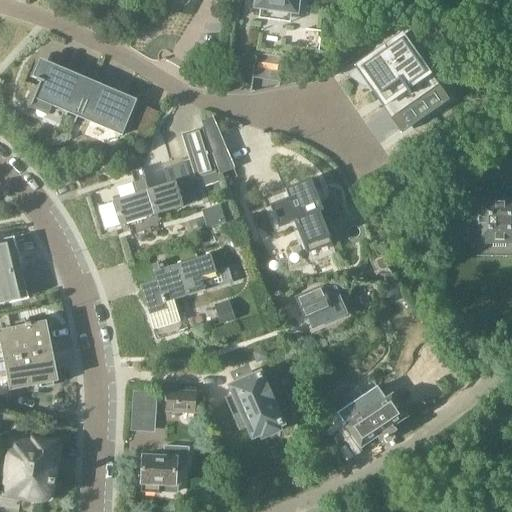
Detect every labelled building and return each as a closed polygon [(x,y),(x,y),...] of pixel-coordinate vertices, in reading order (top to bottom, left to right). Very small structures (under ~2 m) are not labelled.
[(257,0),(256,7),(294,12),(295,0),(257,0)] [(398,40),(359,67),(402,129),(441,101),(398,40)] [(29,84),(16,100),(29,106),(33,96),(68,111),(66,117),(75,121),(92,82),(44,61),(36,80),(39,82),(37,88),(29,84)] [(92,82),(75,121),(84,125),(86,119),(122,134),(136,101),(136,100),(92,82)] [(199,134),(182,139),(197,181),(214,175),(199,134)] [(93,150),(99,153),(104,142),(97,140),(93,150)] [(441,163),(441,179),(465,179),(465,163),(441,163)] [(151,190),(158,214),(197,202),(188,173),(177,176),(179,181),(174,182),(171,172),(164,174),(167,185),(151,190)] [(287,198),(264,207),(275,234),(291,228),(298,245),(301,243),(310,263),(335,253),(332,244),(319,212),(322,211),(310,180),(307,181),(284,190),(287,198)] [(158,214),(151,190),(147,191),(144,181),(134,184),(137,194),(113,202),(113,203),(114,203),(118,214),(116,215),(117,217),(119,217),(121,225),(120,225),(120,226),(158,214)] [(511,200),(475,200),(475,205),(453,204),(452,240),(474,241),(474,244),(511,244),(511,200)] [(27,295),(21,271),(14,241),(0,244),(0,305),(19,301),(28,299),(27,295)] [(164,303),(231,283),(227,269),(215,272),(210,255),(153,273),(158,286),(142,291),(149,315),(166,310),(164,303)] [(330,308),(321,288),(296,299),(304,319),(330,308)] [(0,331),(0,342),(4,361),(52,352),(51,350),(45,322),(30,325),(30,323),(24,324),(25,326),(0,331)] [(52,352),(4,361),(10,391),(58,381),(52,352)] [(228,373),(230,378),(225,380),(228,387),(219,391),(233,425),(242,421),(246,432),(254,429),(258,430),(262,430),(266,428),(269,425),(271,422),(276,420),(272,409),(281,405),(266,367),(256,371),(255,368),(249,370),(247,365),(228,373)] [(391,428),(405,418),(390,395),(384,400),(376,389),(350,407),(357,417),(345,426),(360,449),(376,437),(379,441),(394,431),(391,428)] [(156,393),(134,392),(133,410),(155,412),(156,393)] [(193,413),(195,393),(167,392),(166,412),(193,413)] [(42,441),(42,445),(11,441),(7,465),(4,473),(5,481),(4,484),(5,484),(3,495),(35,499),(41,500),(47,497),(51,491),(52,485),(53,485),(54,481),(52,481),(58,448),(55,447),(56,443),(42,441)] [(187,463),(188,448),(164,446),(163,458),(143,457),(141,486),(141,492),(160,493),(160,485),(176,486),(176,472),(175,472),(176,462),(187,463)]
